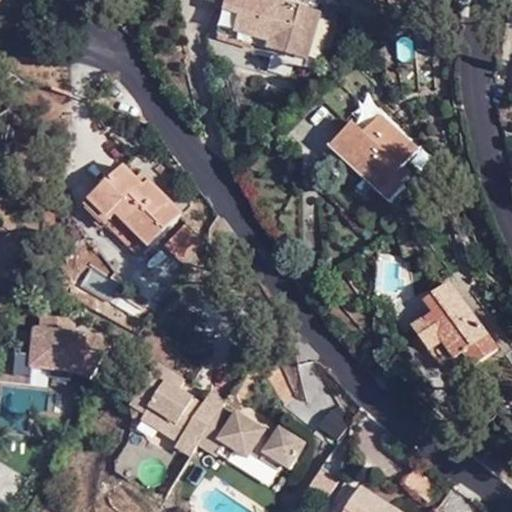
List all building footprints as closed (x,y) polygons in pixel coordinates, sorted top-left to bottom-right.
[(321,13),(275,0),(228,0),(219,33),(308,59),(321,13)] [(382,114),(365,133),(374,142),(392,123),(382,114)] [(374,142),(365,133),(354,123),(332,147),(391,202),(406,186),(403,182),(408,176),(401,169),(414,155),(403,146),(408,140),(392,123),(374,142)] [(403,146),(414,155),(419,150),(408,140),(403,146)] [(125,167),(98,193),(121,217),(149,246),(181,215),(148,181),(144,187),(136,179),(125,167)] [(142,174),(136,179),(144,187),(148,181),(142,174)] [(121,217),(98,193),(83,207),(106,232),(110,228),(121,217)] [(121,217),(110,228),(137,256),(149,246),(121,217)] [(425,251),(417,217),(399,229),(406,258),(425,251)] [(169,246),(185,263),(204,233),(191,221),(169,246)] [(204,233),(185,263),(190,267),(208,237),(204,233)] [(138,258),(150,277),(173,263),(162,244),(138,258)] [(451,283),(425,302),(433,314),(413,328),(441,369),(462,354),(472,368),(498,349),(451,283)] [(29,375),(101,376),(102,334),(30,333),(29,375)] [(176,443),(192,452),(198,442),(221,406),(224,400),(208,391),(201,402),(178,388),(183,380),(156,362),(132,401),(145,410),(142,415),(179,437),(176,443)] [(221,406),(198,442),(216,453),(218,452),(228,459),(234,448),(247,456),(249,452),(277,469),(281,462),(287,466),(302,441),(279,427),(272,439),(261,433),(263,429),(236,412),(235,414),(221,406)] [(404,484),(428,502),(439,489),(416,468),(404,484)] [(345,480),(329,470),(315,489),(332,501),(345,480)] [(399,511),(362,488),(346,511),(399,511)]
